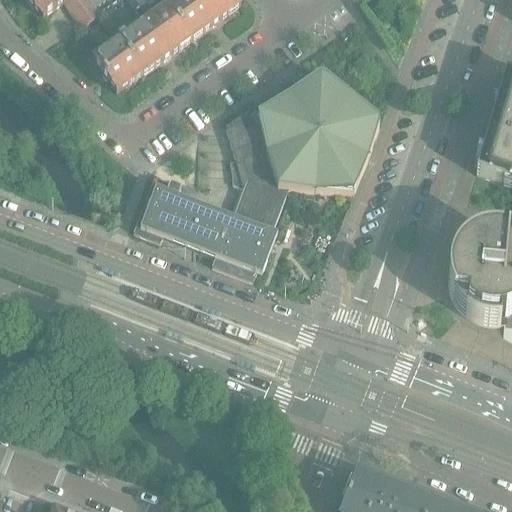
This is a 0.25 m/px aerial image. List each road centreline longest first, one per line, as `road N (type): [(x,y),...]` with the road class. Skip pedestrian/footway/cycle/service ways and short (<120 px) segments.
road 1 (residential): [(350,353),(477,0)]
road 2 (secondary): [(350,353),(0,221)]
road 3 (residential): [(0,37),(127,141),(286,28)]
road 4 (secondary): [(0,285),(326,417)]
road 5 (secondary): [(511,416),(350,353)]
road 6 (residential): [(396,437),(424,468),(511,502)]
road 7 (secondary): [(396,437),(511,472)]
